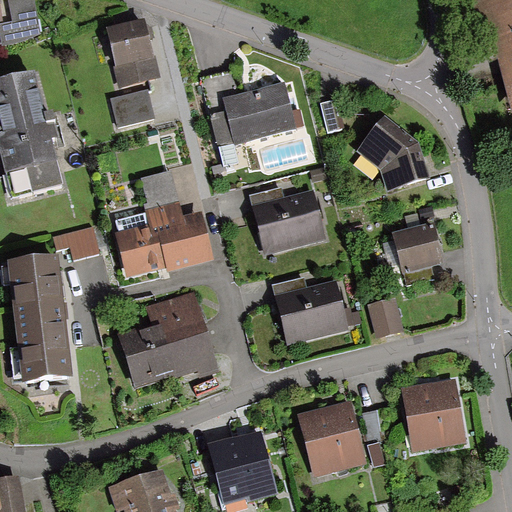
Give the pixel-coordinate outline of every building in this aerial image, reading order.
[(40,42),(32,0),(8,0),(13,25),(0,27),(0,41),(1,49),(40,42)] [(511,0),(473,0),(491,67),(500,65),(511,111),(511,0)] [(109,31),(119,86),(160,78),(150,24),(109,31)] [(60,187),(35,75),(0,83),(0,108),(1,112),(0,111),(0,163),(3,178),(8,199),(60,187)] [(231,109),(240,141),(298,125),(287,82),(228,98),(231,109)] [(111,101),(117,126),(153,117),(147,93),(111,101)] [(335,102),(320,105),(326,133),(341,129),(335,102)] [(217,146),(240,141),(231,109),(209,115),(217,146)] [(428,179),(418,142),(386,116),(359,151),(383,170),(388,190),(428,179)] [(152,212),(179,205),(171,171),(144,178),(152,212)] [(8,199),(3,178),(0,178),(0,208),(10,206),(8,199)] [(252,194),(254,205),(284,198),(282,187),(252,194)] [(254,205),(267,255),(327,239),(314,190),(284,198),(254,205)] [(182,218),(179,205),(152,212),(122,219),(127,238),(120,240),(129,276),(212,255),(202,214),(182,218)] [(393,234),(403,273),(431,266),(444,263),(433,223),(393,234)] [(98,254),(93,229),(55,237),(58,252),(73,248),(75,259),(98,254)] [(60,254),(11,259),(20,345),(11,346),(15,383),(73,377),(66,315),(60,254)] [(431,266),(403,273),(406,286),(434,279),(431,266)] [(273,284),(276,294),(306,286),(303,276),(273,284)] [(306,286),(276,294),(290,345),(352,328),(338,277),(306,286)] [(217,370),(192,295),(151,308),(156,326),(123,337),(136,377),(176,364),(179,375),(198,368),(200,376),(217,370)] [(393,301),(371,307),(378,336),(401,331),(393,301)] [(402,390),(413,454),(468,444),(456,380),(402,390)] [(298,417),(315,480),(368,466),(351,403),(298,417)] [(394,439),(388,409),(363,414),(368,444),(394,439)] [(209,447),(227,510),(279,495),(261,432),(209,447)] [(380,443),(368,447),(375,470),(387,466),(380,443)] [(178,511),(164,471),(109,489),(116,511),(178,511)] [(0,511),(26,511),(20,478),(0,481),(0,511)]
